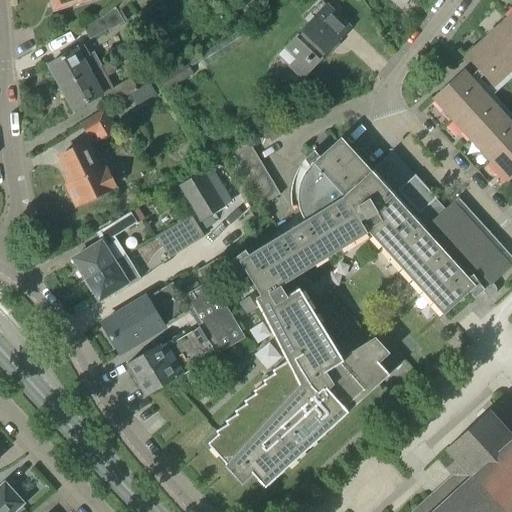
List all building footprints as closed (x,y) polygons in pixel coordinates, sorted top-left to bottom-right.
[(50,0),(51,0),(54,10),(84,0),(50,0)] [(388,0),(402,10),(410,0),(388,0)] [(124,1),(103,18),(84,29),(90,40),(108,30),(109,31),(127,21),(121,10),(127,5),(124,1)] [(276,57),(302,81),(340,40),(339,39),(348,30),(332,16),(336,12),(326,3),(325,5),(321,1),(304,20),(307,23),(276,57)] [(511,27),(505,19),(483,39),(511,70),(511,69),(511,27)] [(511,70),(483,39),(465,55),(493,86),(511,70)] [(61,88),(101,67),(102,66),(94,53),(90,56),(84,45),(48,66),(61,88)] [(111,61),(102,66),(101,67),(61,88),(74,111),(99,96),(113,89),(106,77),(116,71),(111,61)] [(195,76),(187,63),(159,79),(166,93),(195,76)] [(464,70),(433,98),(452,119),(483,91),(464,70)] [(113,89),(99,96),(107,109),(130,95),(138,91),(131,79),(113,89)] [(138,91),(130,95),(137,107),(157,96),(150,84),(138,91)] [(472,142),(503,113),(483,91),(452,119),(472,142)] [(105,110),(81,124),(84,129),(89,129),(97,143),(118,130),(105,110)] [(493,165),(511,147),(511,123),(503,113),(472,142),(493,165)] [(229,261),(236,272),(243,268),(261,296),(258,298),(290,358),(272,370),(274,373),(263,381),(265,384),(254,391),(255,394),(244,401),(246,404),(235,412),(237,415),(226,422),(227,425),(216,432),(218,435),(208,444),(244,484),(245,483),(244,481),(252,474),(266,488),(391,376),(379,362),(388,354),(376,341),(344,359),(300,288),(287,296),(281,286),(277,288),(274,283),(364,228),(367,234),(369,233),(372,235),(377,230),(448,308),(442,313),(443,315),(469,291),(475,298),(482,291),(486,295),(488,297),(491,297),(494,296),(496,293),(496,290),(495,287),(493,284),(511,266),(511,257),(458,198),(441,213),(432,203),(436,199),(415,175),(414,176),(394,153),(372,172),(340,137),(319,155),(314,149),(305,158),(310,166),(308,168),(305,171),(303,174),(302,178),(300,181),(299,185),(298,189),(298,192),(298,196),(298,200),(298,203),(299,205),(300,209),(301,213),(303,217),(305,220),(248,256),(245,251),(229,261)] [(227,152),(233,162),(253,150),(247,140),(227,152)] [(77,205),(114,187),(104,167),(99,170),(86,144),(60,156),(73,182),(68,185),(77,205)] [(511,147),(493,165),(508,182),(511,177),(511,147)] [(253,150),(233,162),(239,173),(260,161),(253,150)] [(260,161),(239,173),(246,184),(266,172),(260,161)] [(202,172),(179,186),(200,222),(223,208),(202,172)] [(266,172),(246,184),(253,195),(273,183),(266,172)] [(273,183),(253,195),(260,207),(280,194),(273,183)] [(137,208),(130,213),(136,223),(144,219),(137,208)] [(151,251),(161,245),(169,259),(205,237),(192,216),(146,244),(151,251)] [(73,259),(86,280),(114,263),(101,242),(73,259)] [(205,284),(210,280),(225,271),(218,260),(198,272),(205,284)] [(86,281),(99,301),(135,279),(129,270),(122,274),(115,262),(86,281)] [(126,364),(145,396),(193,367),(194,369),(245,338),(210,280),(205,284),(182,297),(155,313),(164,327),(189,311),(198,327),(173,343),(170,340),(159,346),(158,345),(126,364)] [(120,354),(163,328),(155,313),(182,297),(172,283),(146,299),(147,297),(102,324),(120,354)] [(250,297),(240,304),(246,314),(257,308),(250,297)] [(264,323),(252,330),(258,340),(270,334),(264,323)] [(256,354),(270,370),(284,358),(270,342),(256,354)] [(511,511),(511,408),(503,398),(447,447),(457,458),(447,467),(450,471),(454,476),(414,511),(511,511)] [(0,511),(13,511),(21,505),(4,486),(0,489),(0,511)]
